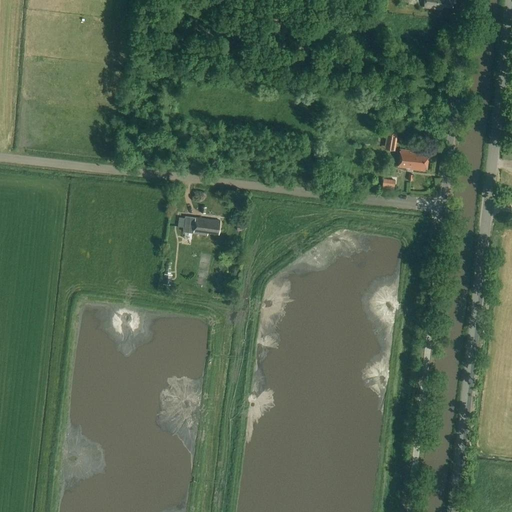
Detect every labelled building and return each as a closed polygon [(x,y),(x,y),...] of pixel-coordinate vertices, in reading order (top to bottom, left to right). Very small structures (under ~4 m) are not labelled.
[(442,7),(452,8),(453,0),(451,0),(424,0),(424,7),(442,10),(442,7)] [(406,118),(410,105),(404,103),(400,116),(406,118)] [(388,130),(385,145),(384,150),(395,151),(398,132),(388,130)] [(426,168),(427,169),(428,156),(417,155),(418,152),(399,150),(397,168),(425,171),(426,168)] [(394,190),(395,180),(383,179),(382,188),(394,190)] [(185,217),(185,219),(179,218),(178,228),(183,228),(183,233),(207,236),(207,233),(218,235),(220,221),(185,217)] [(164,274),(163,285),(171,286),(172,275),(164,274)]
